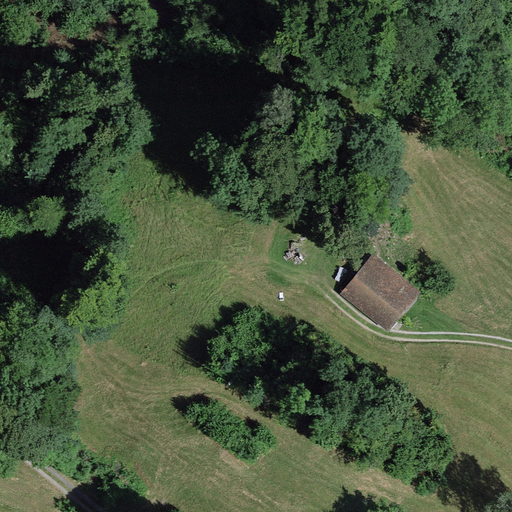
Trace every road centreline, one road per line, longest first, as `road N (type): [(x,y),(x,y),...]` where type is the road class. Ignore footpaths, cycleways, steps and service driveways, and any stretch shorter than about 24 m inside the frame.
road 1 (track): [(334,294),(375,335),(511,356)]
road 2 (unclassified): [(0,442),(98,511)]
